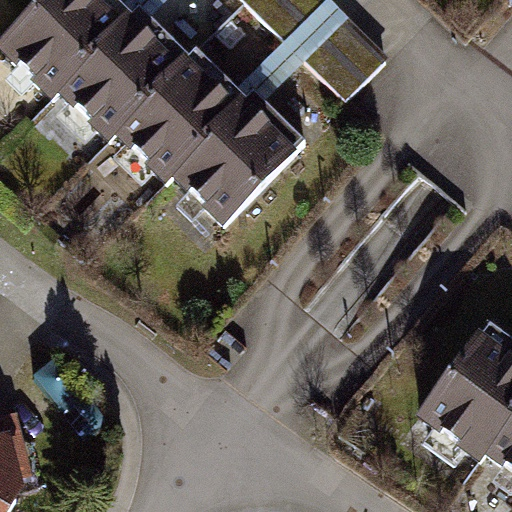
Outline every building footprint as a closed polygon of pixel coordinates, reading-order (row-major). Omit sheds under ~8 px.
[(46,109),(54,117),(59,111),(143,24),(117,0),(67,0),(2,68),(46,109)] [(287,45),(330,2),(328,0),(253,0),(248,6),(287,45)] [(298,58),(349,106),(391,63),(340,14),(298,58)] [(102,153),(110,161),(115,155),(199,68),(148,18),(143,24),(59,111),(102,153)] [(161,198),(167,205),(172,200),(256,112),(204,62),(199,68),(115,155),(161,198)] [(172,200),(224,249),(313,156),(261,106),(256,112),(172,200)] [(417,441),(475,485),(482,476),(511,435),(511,343),(499,334),(417,441)] [(0,411),(0,511),(50,511),(82,464),(0,411)] [(511,435),(482,476),(511,498),(511,435)]
